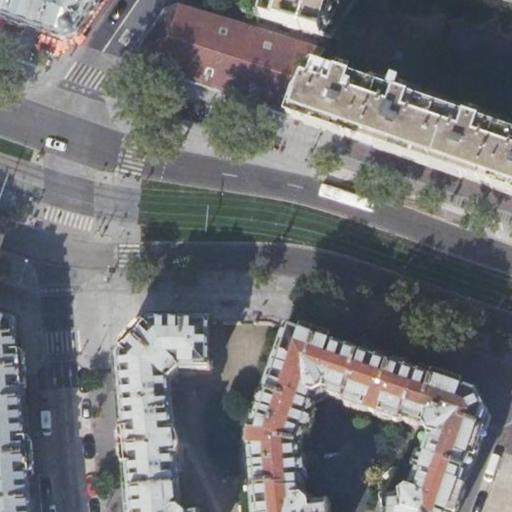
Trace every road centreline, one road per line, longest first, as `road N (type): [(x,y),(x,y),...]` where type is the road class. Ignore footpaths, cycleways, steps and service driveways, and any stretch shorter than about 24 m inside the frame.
road 1 (primary): [(56,252),(288,259),(511,326)]
road 2 (primary): [(511,261),(283,184),(69,132)]
road 3 (residential): [(56,252),(74,511)]
road 4 (residential): [(139,0),(77,88),(69,132)]
road 5 (residential): [(176,0),(320,44)]
